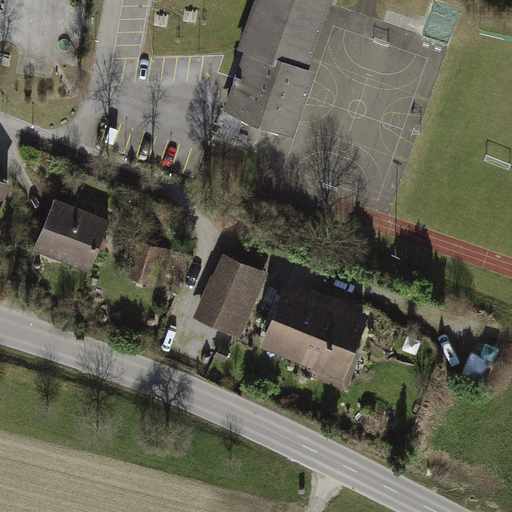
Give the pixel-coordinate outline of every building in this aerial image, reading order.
[(328,0),(259,0),(243,47),(250,49),(241,75),(236,74),(234,81),(237,83),(229,108),(284,127),(290,129),(312,68),(306,65),(328,2),(328,0)] [(0,215),(13,192),(0,185),(0,215)] [(109,225),(54,202),(33,254),(87,277),(109,225)] [(163,283),(165,247),(135,245),(133,280),(163,283)] [(267,279),(221,259),(194,320),(239,340),(267,279)] [(286,286),(258,351),(349,390),(363,358),(353,354),(367,321),(286,286)] [(421,346),(407,340),(402,354),(416,359),(421,346)] [(490,377),(468,366),(461,378),(484,390),(490,377)]
